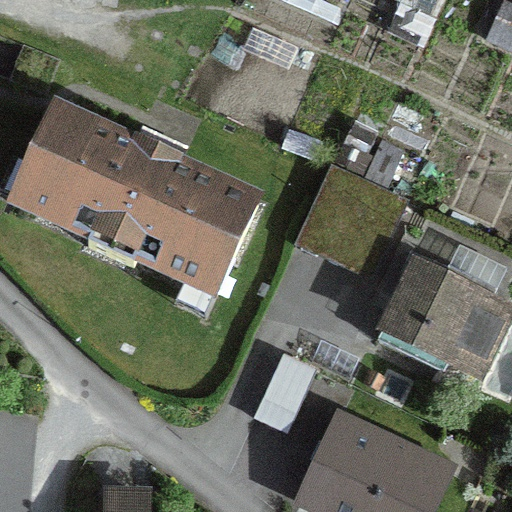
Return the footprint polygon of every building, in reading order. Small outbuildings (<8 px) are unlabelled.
[(133,149),(53,113),(12,204),(91,240),(88,247),(134,268),(137,261),(216,297),(258,206),(179,170),(182,162),(136,142),(133,149)] [(374,292),(407,223),(327,185),(294,254),(374,292)] [(511,312),(416,267),(379,343),(416,360),(421,351),(479,379),(511,312)] [(430,511),(449,472),(340,422),(302,504),(320,511),(430,511)] [(137,511),(138,497),(106,496),(105,511),(137,511)]
